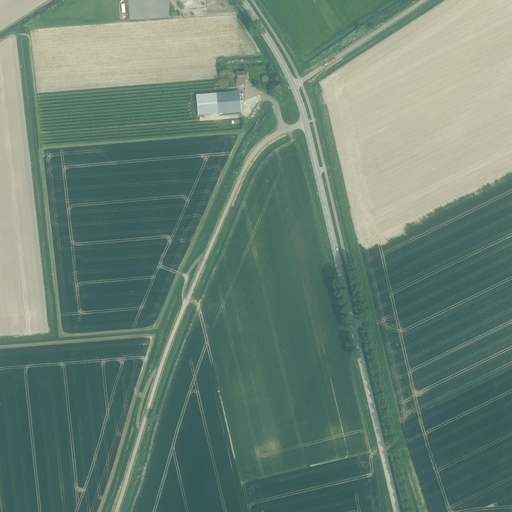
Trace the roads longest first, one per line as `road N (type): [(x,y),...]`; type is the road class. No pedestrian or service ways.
road 1 (unclassified): [(116,511),(169,341),(247,161),(270,137),(305,122)]
road 2 (secondary): [(396,511),(305,122)]
road 3 (unclassified): [(292,85),(424,0)]
